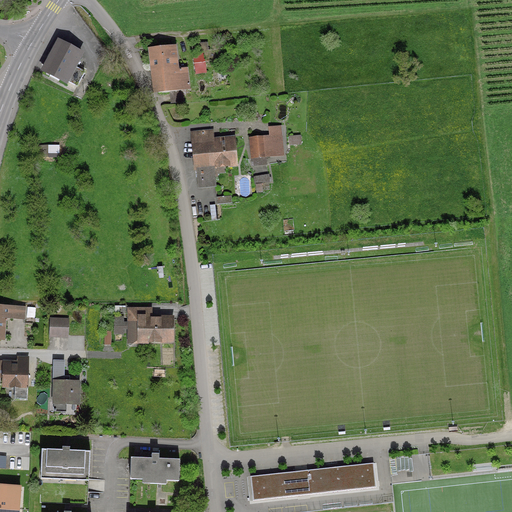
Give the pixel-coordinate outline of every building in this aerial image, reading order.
[(80,55),(58,43),(42,72),(64,83),(65,82),(76,87),(83,73),(73,67),(80,55)] [(205,43),(192,45),(193,52),(206,50),(205,43)] [(168,48),(149,50),(152,74),(155,73),(157,94),(169,92),(170,104),(183,102),(182,91),(188,90),(185,69),(171,71),(168,48),(173,48),(173,47),(168,48)] [(205,66),(204,58),(196,59),(198,72),(207,71),(206,65),(205,66)] [(272,129),(267,130),(268,138),(251,140),(253,164),(261,163),(261,161),(264,161),(264,156),(279,155),(278,139),(280,139),(279,128),(272,129)] [(212,144),(211,131),(192,133),(195,169),(196,169),(198,187),(214,186),(212,167),(236,165),(234,141),(212,144)] [(216,205),(230,204),(230,196),(215,197),(216,205)] [(23,308),(0,306),(0,333),(1,317),(22,318),(23,308)] [(147,317),(147,310),(127,309),(127,346),(128,346),(128,341),(171,341),(171,320),(151,320),(151,317),(147,317)] [(51,321),(51,335),(65,336),(65,321),(51,321)] [(3,362),(3,369),(2,386),(14,387),(13,399),(25,400),(26,358),(18,358),(17,366),(3,366),(3,362)] [(56,382),(68,382),(68,363),(56,363),(56,382)] [(153,370),(153,378),(164,378),(164,371),(153,370)] [(76,403),(77,384),(54,383),(53,412),(65,412),(65,403),(76,403)] [(87,454),(38,452),(37,481),(86,483),(87,454)] [(151,455),(151,459),(130,459),(129,479),(149,480),(149,484),(157,484),(157,480),(177,481),(178,461),(157,460),(157,455),(151,455)] [(105,498),(106,460),(93,460),(91,503),(105,504),(105,498)] [(260,475),(228,480),(230,493),(262,489),(260,475)] [(0,511),(20,511),(22,487),(0,485),(0,511)] [(254,511),(252,495),(230,499),(232,511),(254,511)]
